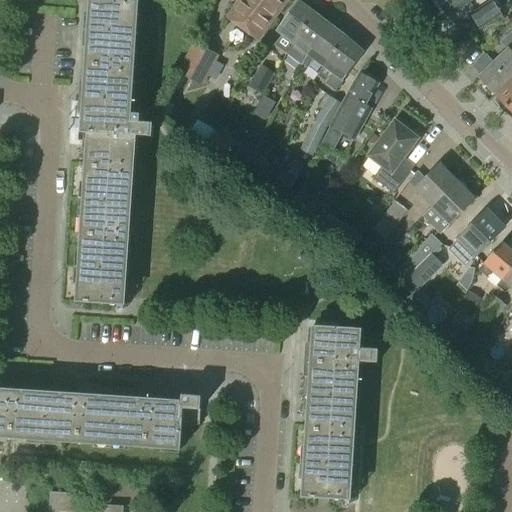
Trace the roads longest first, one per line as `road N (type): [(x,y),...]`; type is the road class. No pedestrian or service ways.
road 1 (residential): [(261,511),(270,369),(35,353),(51,95),(0,91)]
road 2 (residential): [(511,170),(342,0)]
